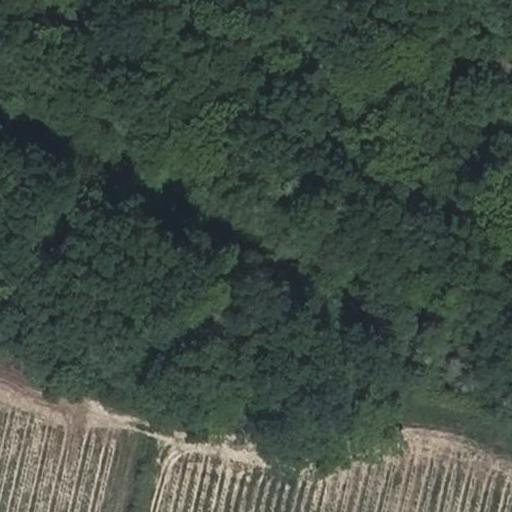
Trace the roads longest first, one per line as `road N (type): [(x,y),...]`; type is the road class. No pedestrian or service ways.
road 1 (track): [(0,109),(187,217),(310,271),(406,345),(402,361),(423,434)]
road 2 (track): [(0,375),(223,442),(310,459),(358,455),(423,434),(465,441),(511,463)]
road 3 (track): [(406,345),(511,409)]
